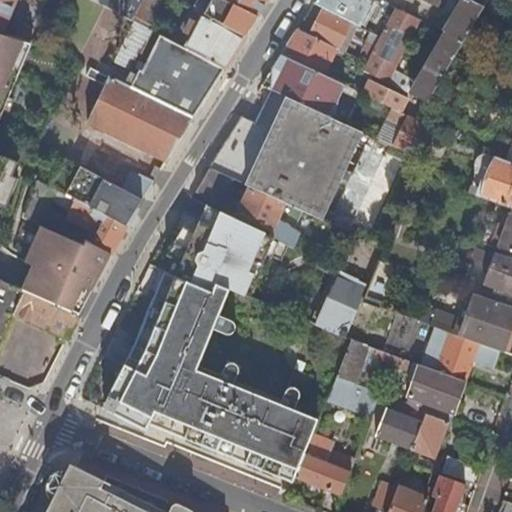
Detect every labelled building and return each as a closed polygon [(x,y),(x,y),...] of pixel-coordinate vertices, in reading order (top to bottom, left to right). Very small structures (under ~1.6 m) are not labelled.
[(0,0),(0,33),(2,35),(16,0),(0,0)] [(109,0),(106,7),(133,21),(143,0),(109,0)] [(143,0),(133,21),(146,27),(159,0),(143,0)] [(246,38),(260,16),(226,0),(199,0),(195,10),(195,12),(205,17),(246,38)] [(270,0),(226,0),(260,16),(270,0)] [(418,21),(394,10),(381,37),(368,63),(364,71),(428,103),(438,86),(457,53),(484,7),(469,0),(425,0),(454,13),(450,22),(445,20),(442,25),(447,27),(444,32),(446,33),(418,81),(409,76),(407,79),(393,72),(418,21)] [(310,36),(336,48),(345,52),(358,26),(352,23),(352,22),(323,9),(310,36)] [(231,62),(246,38),(205,17),(201,25),(193,20),(185,34),(191,38),(189,41),(186,40),(182,46),(227,68),(231,62)] [(14,39),(28,44),(32,45),(33,42),(30,40),(34,31),(18,26),(14,39)] [(167,38),(172,40),(176,34),(171,30),(167,38)] [(282,55),(293,60),(324,75),(336,48),(310,36),(298,30),(282,55)] [(0,213),(3,208),(8,211),(21,180),(15,178),(21,164),(0,155),(0,113),(5,116),(16,90),(9,87),(28,44),(14,39),(2,35),(0,33),(0,213)] [(381,37),(372,33),(360,59),(368,63),(381,37)] [(209,96),(227,68),(182,46),(172,40),(167,38),(161,34),(142,74),(139,72),(132,87),(110,76),(109,77),(195,118),(209,96)] [(282,55),(274,68),(287,74),(293,60),(282,55)] [(263,86),(272,90),(330,117),(331,116),(328,114),(343,84),(324,75),(293,60),(287,74),(274,68),(263,86)] [(167,162),(195,118),(109,77),(92,69),(88,78),(106,87),(88,124),(167,162)] [(363,94),(396,110),(401,113),(408,98),(370,80),(363,94)] [(210,169),(226,176),(251,188),(299,209),(325,221),(366,134),(330,117),(272,90),(256,123),(243,117),(210,169)] [(392,119),(408,127),(412,118),(401,113),(396,110),(392,119)] [(486,198),(511,207),(511,162),(509,161),(499,158),(494,172),(490,183),(486,198)] [(125,228),(144,198),(123,188),(82,167),(66,159),(52,187),(101,214),(104,216),(107,218),(125,228)] [(210,169),(194,194),(211,202),(226,176),(210,169)] [(484,181),(490,183),(494,172),(488,170),(484,181)] [(144,198),(155,180),(140,173),(137,180),(129,175),(124,184),(123,188),(144,198)] [(477,178),(474,185),(481,187),(484,181),(477,178)] [(112,254),(125,228),(107,218),(104,216),(101,214),(52,187),(40,180),(25,219),(39,225),(51,201),(71,212),(67,219),(97,235),(92,244),(112,254)] [(471,193),(486,198),(490,183),(484,181),(481,187),(474,185),(471,193)] [(299,209),(251,188),(239,214),(275,230),(277,226),(289,231),(299,209)] [(170,259),(164,272),(213,289),(217,281),(231,288),(244,293),(257,266),(261,267),(275,239),(264,234),(235,220),(207,207),(195,234),(184,229),(178,240),(167,257),(170,259)] [(483,244),(499,249),(500,248),(511,252),(511,216),(508,227),(504,225),(500,235),(505,237),(503,243),(487,237),(483,244)] [(89,277),(98,280),(112,254),(92,244),(86,241),(84,245),(46,228),(35,256),(53,265),(49,273),(84,288),(89,277)] [(490,270),(495,255),(481,250),(476,266),(490,270)] [(500,289),(505,291),(511,293),(511,259),(496,254),(495,255),(490,270),(485,284),(500,289)] [(370,256),(360,280),(370,285),(381,260),(370,256)] [(381,260),(370,285),(363,302),(381,309),(383,302),(399,266),(381,260)] [(360,280),(358,280),(341,271),(335,268),(318,303),(309,322),(347,338),(363,302),(370,285),(360,280)] [(294,483),(296,477),(314,435),(320,419),(295,409),(300,396),(299,392),(297,389),(293,388),(289,389),(286,391),(281,403),(234,385),(239,371),(239,368),(236,365),(232,363),(228,364),(226,366),(221,379),(197,370),(213,330),(226,334),(231,334),(234,332),(235,328),(235,324),(232,321),(219,316),(231,288),(217,281),(213,289),(164,272),(158,269),(156,274),(150,290),(156,293),(142,327),(103,410),(147,431),(150,426),(155,418),(173,425),(169,434),(186,441),(190,433),(204,439),(220,445),(216,452),(247,464),(250,457),(266,464),(281,469),(278,476),(294,483)] [(0,351),(16,315),(61,335),(59,339),(65,343),(79,317),(0,280),(0,351)] [(499,350),(504,352),(511,331),(511,307),(453,286),(449,295),(473,305),(467,321),(462,320),(463,315),(458,313),(456,317),(425,307),(420,322),(438,329),(499,350)] [(425,366),(467,382),(474,363),(493,369),(499,350),(438,329),(425,366)] [(337,377),(356,384),(368,356),(412,373),(416,363),(374,348),(352,340),(337,377)] [(416,381),(422,366),(416,363),(412,373),(411,379),(416,381)] [(451,418),(453,419),(467,382),(425,366),(422,366),(416,381),(408,403),(428,410),(451,418)] [(328,400),(373,416),(382,393),(356,384),(337,377),(328,400)] [(373,416),(367,432),(378,437),(406,447),(404,453),(411,456),(413,450),(427,414),(428,410),(408,403),(407,402),(405,407),(413,410),(410,417),(387,408),(392,397),(382,393),(373,416)] [(449,423),(451,418),(428,410),(427,414),(449,423)] [(450,423),(449,423),(427,414),(413,450),(435,458),(450,423)] [(155,418),(150,426),(169,434),(173,425),(155,418)] [(190,433),(186,441),(202,446),(204,439),(190,433)] [(328,490),(342,496),(356,461),(333,451),(336,444),(317,436),(314,435),(296,477),(328,490)] [(204,439),(202,446),(216,452),(220,445),(204,439)] [(263,470),(266,464),(250,457),(247,464),(263,470)] [(442,473),(467,482),(472,467),(447,459),(442,473)] [(392,460),(382,481),(399,487),(407,465),(392,460)] [(192,511),(191,509),(189,508),(177,501),(172,503),(168,500),(169,498),(142,487),(107,473),(104,480),(100,478),(100,477),(71,463),(46,511),(192,511)] [(263,470),(278,476),(281,469),(266,464),(263,470)] [(467,511),(469,506),(459,502),(466,484),(443,476),(435,497),(440,499),(435,511),(467,511)] [(374,504),(390,511),(399,488),(399,487),(382,481),(374,504)] [(389,511),(424,511),(425,509),(429,498),(399,488),(390,511),(389,511)]
